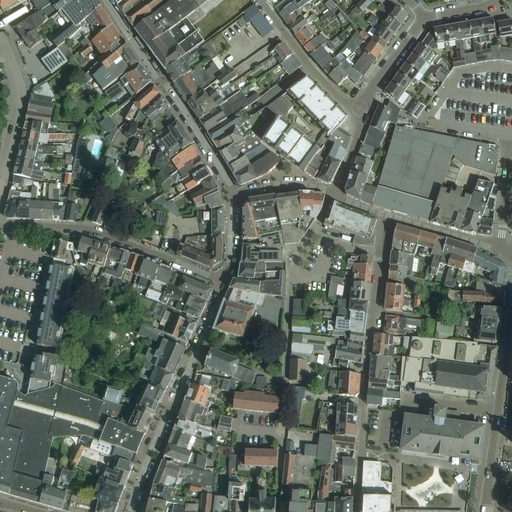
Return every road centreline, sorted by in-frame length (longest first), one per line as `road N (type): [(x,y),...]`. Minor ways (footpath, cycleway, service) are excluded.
road 1 (residential): [(277,511),(290,271),(330,190)]
road 2 (residential): [(356,511),(386,216)]
road 3 (residential): [(128,511),(223,276)]
road 4 (residential): [(232,194),(104,0)]
road 5 (residential): [(223,276),(80,230),(0,226)]
road 6 (tertiary): [(486,511),(511,304)]
road 7 (residential): [(259,0),(360,123)]
road 8 (tertiary): [(2,178),(19,94),(0,38)]
road 9 (residential): [(360,123),(375,86),(423,18)]
